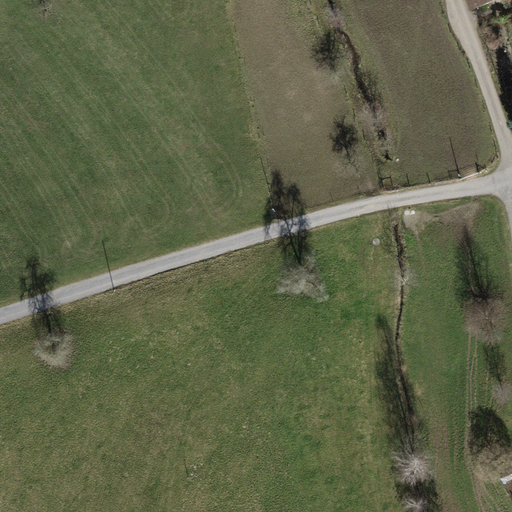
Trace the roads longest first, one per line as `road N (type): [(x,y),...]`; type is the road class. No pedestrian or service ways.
road 1 (unclassified): [(511,178),(255,236),(0,317)]
road 2 (residential): [(455,0),(511,159)]
